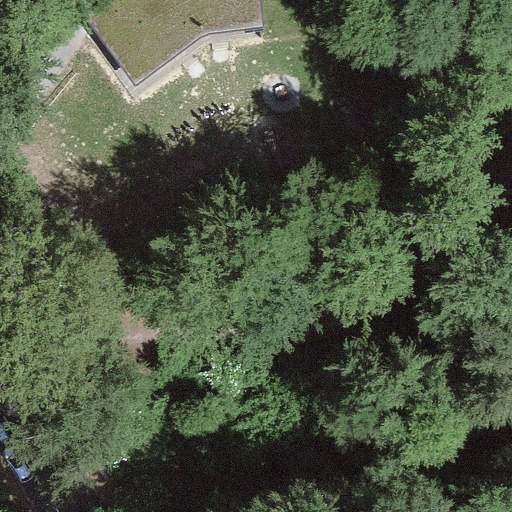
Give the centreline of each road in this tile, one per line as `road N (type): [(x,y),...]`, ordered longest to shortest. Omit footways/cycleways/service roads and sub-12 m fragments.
road 1 (track): [(511,175),(493,205),(392,291),(284,330),(159,339),(0,320)]
road 2 (unclassified): [(75,511),(0,387)]
